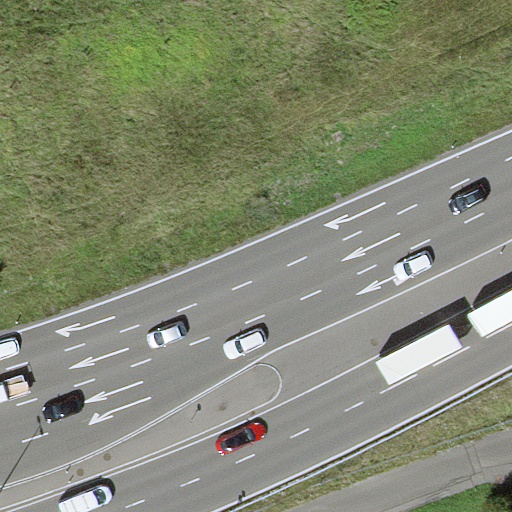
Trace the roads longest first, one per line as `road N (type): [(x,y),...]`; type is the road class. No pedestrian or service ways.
road 1 (secondary): [(511,199),(201,340),(0,410)]
road 2 (secondary): [(114,511),(301,433),(511,324)]
